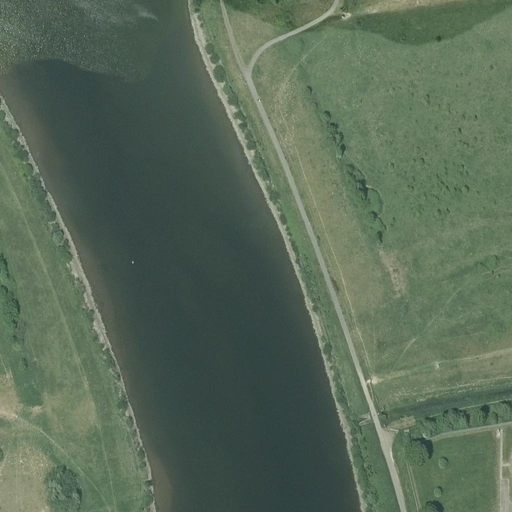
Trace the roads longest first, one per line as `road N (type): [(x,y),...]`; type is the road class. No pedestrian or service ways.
road 1 (track): [(511,351),(362,384)]
road 2 (track): [(380,438),(399,424),(511,403)]
